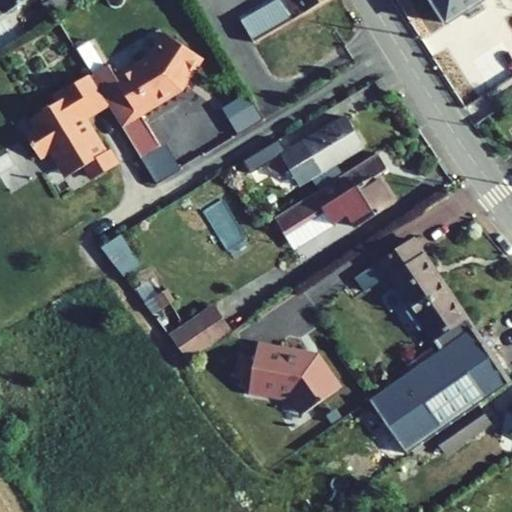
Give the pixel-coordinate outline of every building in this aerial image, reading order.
[(0,0),(0,17),(26,0),(0,0)] [(49,0),(44,4),(52,17),(74,3),(71,0),(49,0)] [(254,42),(326,0),(275,0),(241,21),(254,42)] [(432,0),(447,23),(466,11),(479,3),(483,0),(432,0)] [(107,103),(141,159),(160,147),(141,115),(181,90),(202,58),(165,33),(150,56),(116,76),(109,64),(90,76),(107,103)] [(90,76),(53,97),(57,103),(33,118),(39,128),(26,136),(38,155),(52,147),(69,175),(86,164),(94,178),(116,165),(96,132),(89,131),(82,119),(107,103),(90,76)] [(261,117),(249,96),(227,110),(239,130),(261,117)] [(364,148),(346,117),(287,151),(280,139),(244,160),(252,174),(269,164),(277,177),(290,169),(300,186),(364,148)] [(165,144),(160,147),(141,159),(155,181),(179,166),(165,144)] [(346,212),(356,228),(395,203),(378,176),(388,169),(379,155),(276,220),(286,236),(305,223),(320,235),(333,226),(334,220),(346,212)] [(101,246),(119,275),(138,263),(120,234),(101,246)] [(478,405),(510,383),(414,240),(381,262),(407,302),(403,305),(419,328),(423,326),(440,352),(437,354),(411,372),(370,400),(377,410),(406,453),(412,451),(435,435),(478,405)] [(175,301),(168,289),(146,303),(153,315),(175,301)] [(189,361),(230,333),(212,305),(169,334),(189,361)] [(411,372),(437,354),(432,347),(406,365),(411,372)] [(438,440),(447,453),(490,424),(478,405),(435,435),(438,440)] [(406,453),(377,410),(360,423),(390,466),(406,453)] [(438,440),(435,435),(412,451),(415,455),(438,440)]
